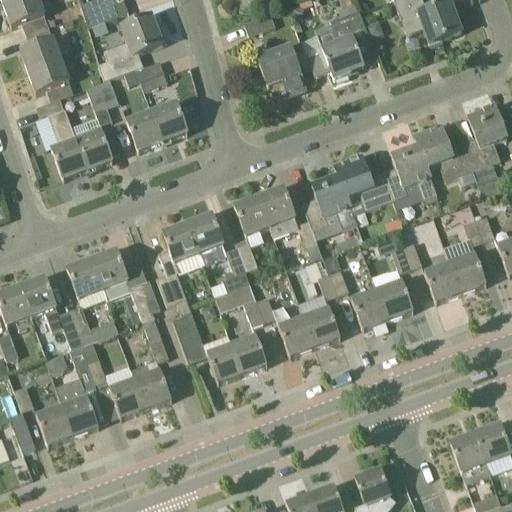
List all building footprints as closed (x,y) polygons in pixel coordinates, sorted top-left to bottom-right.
[(0,0),(0,1),(4,11),(34,0),(0,0)] [(22,30),(26,42),(49,34),(43,17),(36,0),(34,0),(4,11),(11,33),(22,30)] [(123,5),(136,0),(106,0),(79,10),(88,33),(116,22),(128,18),(123,5)] [(246,0),(251,10),(275,2),(274,0),(246,0)] [(449,7),(426,14),(420,0),(406,0),(394,5),(407,41),(422,35),(427,50),(429,50),(461,38),(449,7)] [(298,9),(289,12),(292,22),(298,25),(305,12),(298,9)] [(315,36),(321,52),(320,52),(333,85),(350,79),(349,77),(363,72),(356,52),(368,47),(356,16),(328,27),(329,31),(315,36)] [(270,19),(243,29),(249,43),(275,32),(270,19)] [(163,53),(161,47),(151,22),(122,33),(128,47),(104,56),(108,67),(98,71),(104,87),(109,85),(135,76),(143,73),(139,62),(163,53)] [(20,56),(28,78),(62,66),(53,44),(49,34),(26,42),(30,52),(20,56)] [(289,53),(257,64),(267,93),(283,87),(288,102),(305,96),(289,53)] [(59,104),(71,100),(67,90),(69,83),(62,66),(28,78),(36,100),(46,97),(50,108),(59,104)] [(135,76),(143,98),(167,89),(159,67),(143,73),(135,76)] [(93,89),(101,87),(99,80),(90,83),(93,89)] [(118,109),(109,86),(109,85),(104,87),(104,88),(98,90),(107,114),(118,109)] [(112,126),(107,114),(98,90),(86,95),(100,131),(112,126)] [(178,105),(188,138),(207,133),(197,100),(178,105)] [(63,116),(59,104),(50,108),(36,113),(40,126),(48,122),(59,151),(51,154),(63,186),(87,177),(69,133),(70,133),(64,116),(63,116)] [(151,117),(163,149),(187,140),(175,108),(151,117)] [(462,149),(472,176),(484,172),(500,166),(499,163),(492,144),(505,140),(494,113),(467,123),(476,144),(462,149)] [(138,158),(163,149),(151,117),(127,127),(138,158)] [(85,127),(70,133),(69,133),(87,177),(112,168),(100,136),(90,140),(85,127)] [(462,149),(449,154),(441,133),(414,143),(417,152),(430,185),(431,184),(428,175),(438,171),(444,187),(457,182),(472,176),(462,149)] [(438,205),(430,185),(417,152),(391,162),(396,174),(382,179),(393,206),(407,201),(404,194),(416,190),(423,210),(438,205)] [(29,162),(37,184),(42,182),(34,160),(29,162)] [(393,206),(382,179),(369,184),(361,163),(334,173),(337,182),(338,182),(350,214),(352,214),(348,204),(358,201),(364,217),(393,206)] [(484,172),(472,176),(476,186),(483,203),(494,198),(484,172)] [(472,176),(457,182),(461,192),(474,187),(476,186),(472,176)] [(357,231),(350,214),(338,182),(337,182),(311,192),(316,204),(302,210),(308,227),(311,236),(312,236),(326,230),(324,224),(337,219),(343,236),(357,231)] [(308,227),(297,231),(282,192),(257,202),(269,234),(270,234),(273,244),(298,235),(305,254),(317,250),(312,236),(311,236),(308,227)] [(245,243),(269,234),(257,202),(233,211),(245,243)] [(186,228),(198,261),(223,251),(211,219),(186,228)] [(483,248),(494,244),(486,222),(475,226),(483,248)] [(403,234),(399,223),(385,229),(388,239),(403,234)] [(413,229),(421,259),(442,254),(435,224),(413,229)] [(471,252),(483,248),(475,226),(463,230),(471,252)] [(175,269),(198,261),(186,228),(162,237),(169,257),(159,261),(166,280),(164,281),(174,309),(176,308),(177,309),(186,305),(176,279),(178,278),(175,269)] [(508,282),(511,280),(511,245),(497,252),(508,282)] [(245,277),(257,273),(248,249),(237,253),(245,277)] [(410,275),(421,271),(413,249),(402,253),(410,275)] [(245,277),(237,253),(225,258),(232,277),(221,282),(227,298),(249,290),(245,277)] [(398,279),(410,275),(402,253),(390,257),(398,279)] [(107,306),(130,297),(131,297),(129,293),(115,255),(91,264),(103,295),(107,306)] [(323,265),(327,278),(340,273),(336,260),(323,265)] [(449,269),(460,300),(486,290),(474,260),(449,269)] [(66,273),(78,305),(103,295),(91,264),(66,273)] [(123,270),(131,290),(147,284),(138,264),(123,270)] [(435,309),(460,300),(449,269),(424,278),(435,309)] [(340,276),(327,281),(336,302),(348,297),(340,276)] [(167,312),(174,309),(164,281),(156,284),(167,312)] [(336,302),(327,281),(317,284),(325,306),(336,302)] [(70,315),(58,320),(44,282),(20,291),(32,323),(45,318),(52,337),(63,333),(71,355),(81,352),(85,351),(80,339),(70,315)] [(131,297),(130,297),(142,328),(153,324),(154,324),(152,318),(153,318),(160,315),(149,286),(146,286),(129,293),(131,297)] [(376,296),(387,326),(413,317),(401,287),(376,296)] [(264,329),(256,306),(256,307),(249,290),(227,298),(214,303),(219,318),(243,309),(252,333),(264,329)] [(0,314),(7,333),(32,323),(20,291),(0,298),(0,314)] [(362,336),(387,326),(376,296),(351,305),(362,336)] [(264,329),(275,324),(267,302),(256,306),(264,329)] [(182,322),(191,319),(186,305),(177,309),(182,322)] [(80,312),(70,315),(80,339),(89,336),(90,336),(82,314),(80,312)] [(303,323),(314,353),(340,344),(328,313),(303,323)] [(208,362),(191,319),(182,322),(172,326),(188,369),(208,362)] [(289,363),(314,353),(303,323),(278,332),(289,363)] [(153,324),(142,328),(149,346),(148,346),(157,368),(168,364),(153,324)] [(0,349),(5,364),(6,367),(18,362),(9,338),(0,341),(0,349)] [(232,352),(242,380),(267,371),(257,342),(232,352)] [(87,369),(81,352),(71,355),(69,356),(75,373),(79,384),(55,393),(62,413),(64,412),(75,442),(98,433),(84,395),(97,391),(88,369),(87,369)] [(242,380),(232,352),(208,362),(217,389),(242,380)] [(0,382),(10,379),(6,367),(5,364),(0,365),(0,382)] [(97,391),(107,387),(99,365),(88,369),(97,391)] [(134,385),(146,415),(171,406),(160,375),(150,379),(147,369),(130,375),(134,385)] [(120,425),(146,415),(134,385),(109,394),(120,425)] [(22,417),(34,413),(26,391),(25,392),(23,387),(14,391),(16,395),(14,396),(22,417)] [(47,452),(75,442),(64,412),(62,413),(37,422),(47,452)] [(22,459),(35,454),(22,418),(9,422),(22,459)] [(490,480),(486,468),(510,460),(499,430),(473,439),(484,469),(487,481),(490,480)] [(465,490),(487,481),(484,469),(473,439),(450,448),(465,490)] [(390,511),(395,506),(390,503),(379,474),(354,483),(363,510),(357,511),(390,511)] [(312,511),(340,511),(333,491),(307,500),(312,511)] [(499,511),(500,511),(501,511),(496,499),(472,508),(473,511),(499,511)] [(312,511),(307,500),(285,509),(286,511),(312,511)]
